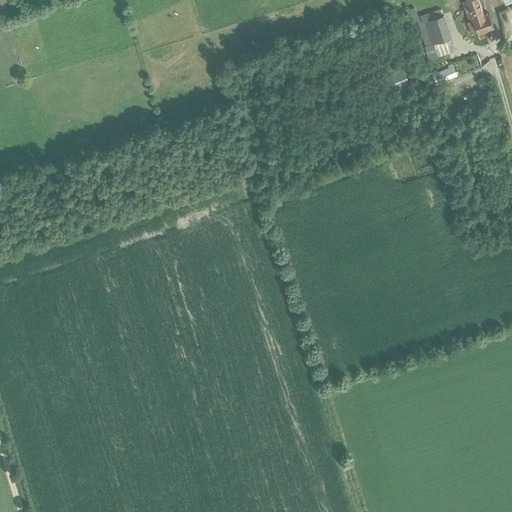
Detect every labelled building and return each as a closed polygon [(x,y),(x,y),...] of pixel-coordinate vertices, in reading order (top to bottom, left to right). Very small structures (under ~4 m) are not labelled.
[(479,0),(464,0),(462,1),(469,21),(467,21),(471,34),(477,32),(478,32),(478,34),(494,28),(488,13),(485,14),(479,0)] [(416,7),(408,10),(413,22),(420,20),(417,12),(416,7)] [(422,22),(418,23),(425,46),(433,43),(437,56),(454,51),(451,40),(452,38),(444,14),(442,15),(440,9),(420,15),(422,22)] [(453,67),(428,77),(431,85),(456,74),(454,69),(453,67)] [(403,68),(390,73),(397,89),(400,87),(402,91),(409,87),(408,84),(410,83),(403,68)] [(481,88),(463,96),(465,101),(483,94),(481,88)]
